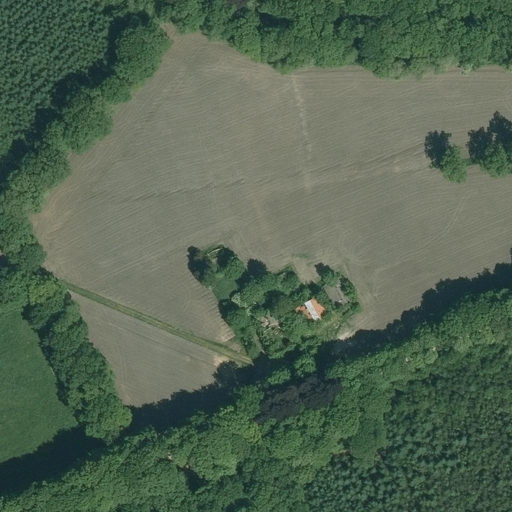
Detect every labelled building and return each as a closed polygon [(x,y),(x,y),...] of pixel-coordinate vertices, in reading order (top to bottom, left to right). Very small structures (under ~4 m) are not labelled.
[(340,277),(323,287),(337,311),(354,301),(340,277)] [(288,291),(299,287),(297,282),(286,286),(288,291)] [(330,315),(320,296),(291,312),(302,331),(330,315)] [(295,345),(274,309),(254,320),(275,356),(295,345)] [(285,324),(290,332),(295,329),(290,321),(285,324)] [(303,369),(295,373),(291,375),(290,373),(280,377),(286,389),(308,378),(303,369)]
